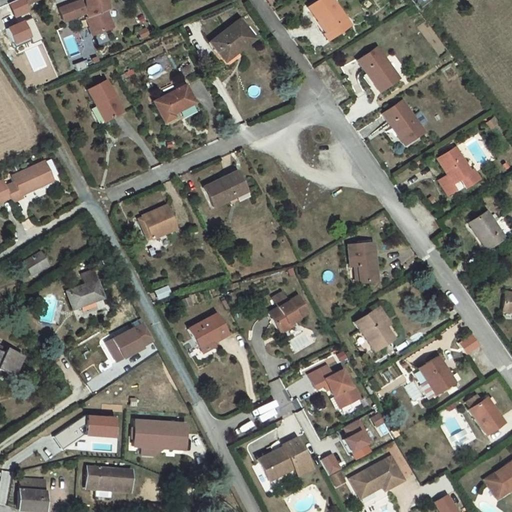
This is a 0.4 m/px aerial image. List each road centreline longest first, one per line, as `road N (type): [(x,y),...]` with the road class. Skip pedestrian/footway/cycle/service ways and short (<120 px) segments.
road 1 (residential): [(250,511),(91,204),(0,262)]
road 2 (residential): [(511,383),(328,109)]
road 3 (residential): [(328,109),(104,197)]
road 4 (unknown): [(241,143),(262,144),(322,177),(374,179)]
road 5 (residential): [(328,109),(252,0)]
